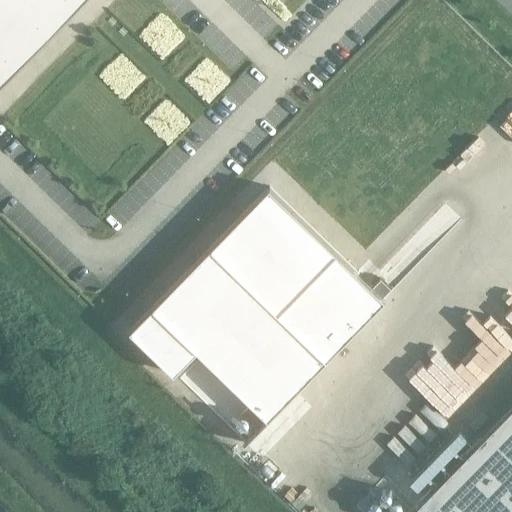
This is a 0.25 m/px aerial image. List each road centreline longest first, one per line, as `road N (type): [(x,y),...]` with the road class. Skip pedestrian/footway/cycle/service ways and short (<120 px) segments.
road 1 (unknown): [(511,230),(295,458)]
road 2 (unknown): [(358,0),(282,60),(258,53),(207,0)]
